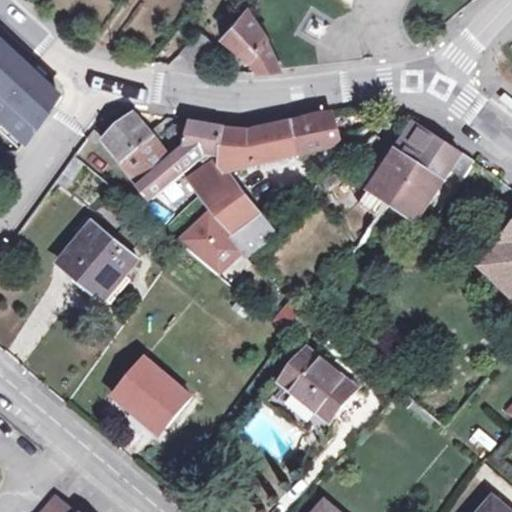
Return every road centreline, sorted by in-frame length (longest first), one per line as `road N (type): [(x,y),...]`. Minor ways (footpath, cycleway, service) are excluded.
road 1 (tertiary): [(102,79),(240,98),(434,78)]
road 2 (unclassified): [(158,511),(0,379)]
road 3 (tertiary): [(0,222),(102,79)]
road 4 (tertiary): [(102,79),(55,60),(0,7)]
